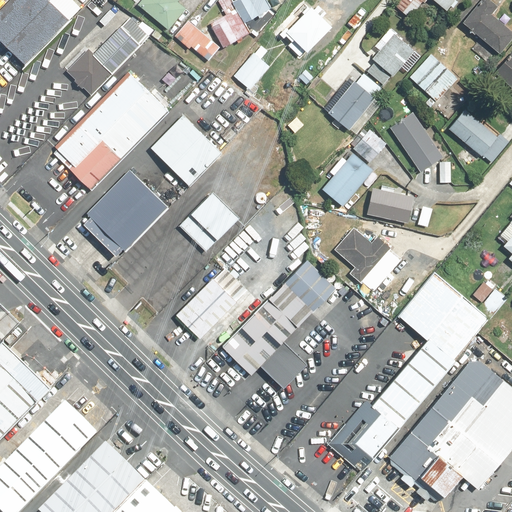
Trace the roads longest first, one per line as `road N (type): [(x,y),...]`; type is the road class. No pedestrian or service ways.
road 1 (primary): [(0,242),(285,511)]
road 2 (unknown): [(91,331),(170,253),(171,219),(230,161)]
